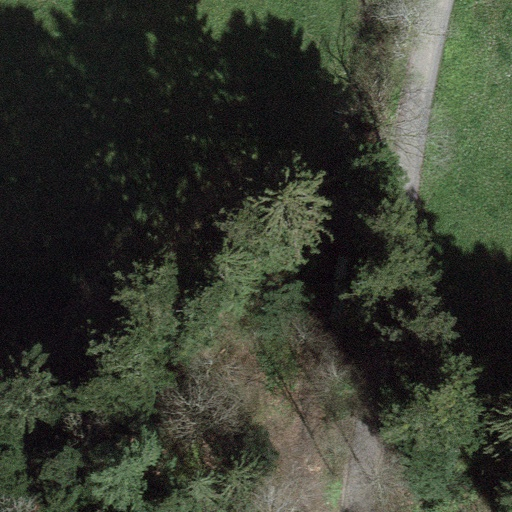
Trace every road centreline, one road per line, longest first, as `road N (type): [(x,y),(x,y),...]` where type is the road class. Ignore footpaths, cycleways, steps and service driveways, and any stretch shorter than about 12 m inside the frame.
road 1 (track): [(440,0),(391,251),(358,511)]
road 2 (track): [(391,251),(471,387),(511,406)]
